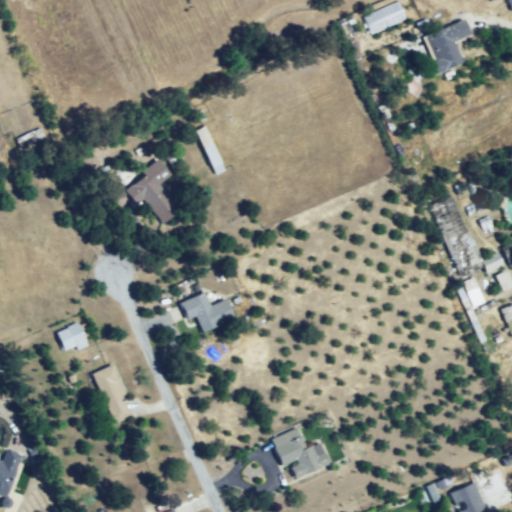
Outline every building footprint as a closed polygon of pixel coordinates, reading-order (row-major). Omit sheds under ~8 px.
[(368,33),(403,19),(396,1),(361,15),(368,33)] [(462,16),(419,36),(436,74),(460,64),(450,42),(470,32),(462,16)] [(192,131),(203,127),(222,172),(212,177),(192,131)] [(14,138),(18,149),(42,139),(37,128),(14,138)] [(157,161),(122,189),(135,206),(143,200),(152,211),(169,198),(160,185),(170,177),(157,161)] [(109,201),(123,196),(112,168),(99,173),(109,201)] [(421,202),(446,192),(478,265),(453,276),(421,202)] [(484,272),(479,261),(498,253),(503,263),(484,272)] [(491,274),(505,267),(511,281),(511,286),(499,293),(491,274)] [(177,303),(202,292),(208,306),(227,298),(235,316),(202,330),(196,317),(185,321),(177,303)] [(497,307),(511,300),(511,335),(511,336),(497,307)] [(60,350),(54,335),(78,324),(85,340),(60,350)] [(112,422),(93,376),(113,368),(132,414),(112,422)] [(268,439),(295,427),(304,447),(317,441),(328,465),(304,476),(297,459),(280,467),(268,439)] [(499,455),(511,449),(511,463),(505,467),(499,455)] [(16,455),(3,495),(0,494),(0,460),(3,451),(16,455)] [(488,498),(479,475),(497,467),(507,490),(488,498)] [(460,511),(452,490),(470,483),(482,511),(460,511)]
